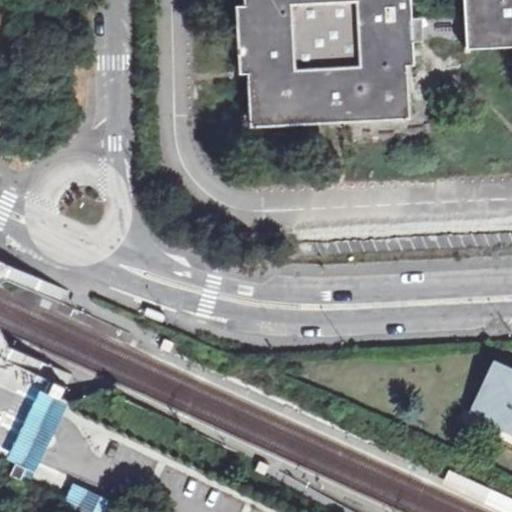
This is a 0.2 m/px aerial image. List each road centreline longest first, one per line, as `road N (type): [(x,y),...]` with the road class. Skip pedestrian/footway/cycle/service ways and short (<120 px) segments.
road 1 (residential): [(511,301),(276,304),(213,295),(102,256)]
road 2 (residential): [(102,256),(118,215),(119,0)]
